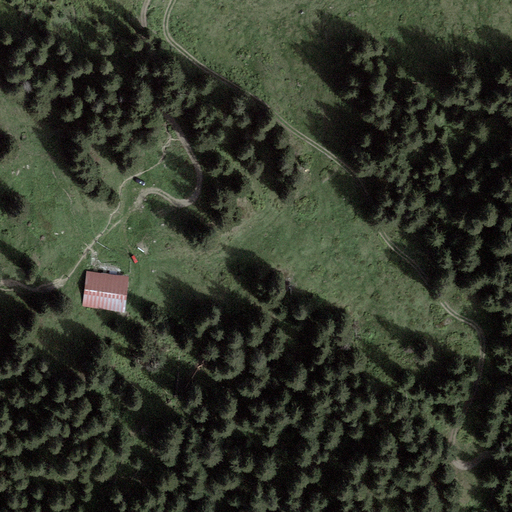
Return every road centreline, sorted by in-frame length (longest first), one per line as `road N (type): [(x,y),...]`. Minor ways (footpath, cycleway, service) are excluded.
road 1 (track): [(173,0),(173,44),(382,189),(427,282),(479,338),(484,361),(473,435),(485,459),(487,511)]
road 2 (track): [(160,90),(200,174),(194,199),(136,193),(124,247)]
